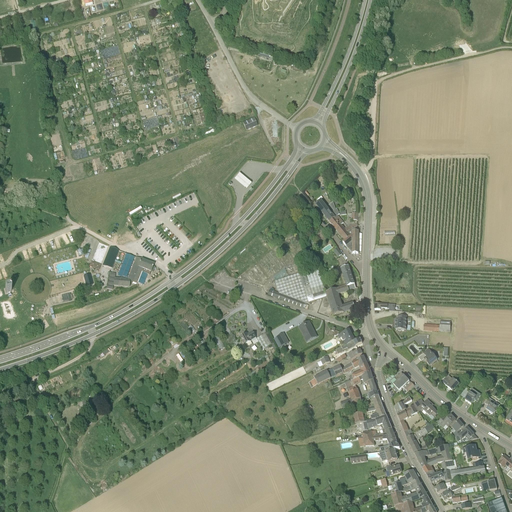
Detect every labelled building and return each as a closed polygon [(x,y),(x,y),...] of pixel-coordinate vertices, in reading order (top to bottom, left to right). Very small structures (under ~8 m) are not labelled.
[(245,131),(258,126),(255,118),(242,123),(245,131)] [(61,150),(55,151),(58,160),(63,158),(61,150)] [(251,185),(239,175),(234,181),(246,191),(251,185)] [(26,193),(36,191),(34,184),(28,185),(29,188),(19,190),(19,194),(26,193)] [(329,222),(330,223),(335,219),(338,216),(339,215),(337,212),(335,208),(333,203),(330,205),(327,208),(321,201),(315,205),(329,222)] [(347,236),(358,229),(357,227),(357,225),(355,225),(349,226),(344,229),(341,225),(344,223),(338,216),(335,219),(330,223),(345,241),(348,238),(347,236)] [(358,231),(358,229),(347,236),(348,238),(345,241),(343,243),(346,246),(353,240),(353,254),(358,254),(358,231)] [(113,269),(119,250),(109,247),(103,266),(113,269)] [(338,258),(342,255),(337,249),(333,252),(338,258)] [(136,258),(128,280),(115,279),(115,274),(110,273),(107,289),(113,290),(113,286),(129,287),(130,281),(137,284),(142,269),(151,273),(154,265),(136,258)] [(99,270),(102,265),(92,261),(90,266),(99,270)] [(346,286),(327,293),(327,294),(348,287),(349,292),(349,291),(354,290),(356,296),(358,296),(357,288),(356,288),(355,285),(349,267),(340,270),(346,286)] [(309,299),(325,293),(326,293),(318,268),(275,282),(278,294),(273,292),(269,291),(268,296),(272,297),(303,309),(305,303),(309,299)] [(92,282),(90,274),(83,276),(86,284),(92,282)] [(327,294),(327,293),(326,293),(334,316),(355,309),(354,304),(343,307),(339,295),(349,292),(349,291),(349,292),(348,287),(327,294)] [(395,321),(395,324),(395,325),(392,325),(392,330),(397,330),(398,331),(401,331),(401,330),(406,330),(406,317),(398,317),(397,321),(395,321)] [(424,331),(439,332),(450,333),(451,322),(440,321),(440,326),(424,325),(424,331)] [(308,340),(316,336),(310,323),(301,327),(308,340)] [(349,330),(339,335),(337,336),(338,337),(339,339),(341,339),(341,338),(343,342),(342,342),(344,347),(342,348),(355,342),(355,341),(349,330)] [(251,340),(256,337),(253,331),(248,334),(247,333),(241,337),(245,345),(252,341),(251,340)] [(268,332),(262,336),(256,339),(262,350),(274,344),(268,332)] [(281,347),(283,347),(288,343),(283,334),(277,337),(276,338),(279,342),(275,344),(278,349),(281,347)] [(355,342),(342,348),(343,351),(345,350),(347,348),(348,350),(349,350),(355,347),(362,344),(360,339),(355,341),(355,342)] [(424,359),(430,366),(437,360),(435,357),(429,349),(418,358),(421,361),(424,359)] [(348,354),(351,360),(363,354),(360,350),(354,353),(353,351),(348,354)] [(321,360),(322,362),(323,364),(324,366),(330,363),(327,357),(325,358),(323,359),(321,360)] [(359,367),(360,369),(367,365),(364,357),(356,361),(359,367)] [(353,367),(351,364),(344,367),(345,368),(342,369),(340,366),(332,369),(336,377),(343,373),(343,372),(351,367),(353,367)] [(351,382),(371,373),(367,365),(360,369),(361,371),(355,374),(355,373),(352,375),(352,376),(351,377),(351,382)] [(318,385),(331,379),(327,371),(314,378),(318,385)] [(350,399),(352,402),(360,399),(361,398),(357,390),(355,385),(359,383),(360,382),(359,381),(362,380),(364,385),(368,383),(371,393),(377,391),(373,381),(371,373),(351,382),(348,383),(345,385),(346,387),(346,389),(347,389),(350,399)] [(403,388),(404,389),(410,383),(401,373),(395,379),(397,381),(393,385),(395,387),(393,389),(397,393),(403,388)] [(452,391),(459,384),(453,378),(452,379),(448,376),(443,382),(449,387),(447,390),(450,393),(451,391),(452,391)] [(411,384),(410,383),(404,389),(407,392),(414,386),(412,384),(411,384)] [(481,395),(473,390),(472,390),(465,401),(471,405),(474,400),(477,402),(481,395)] [(369,400),(370,399),(371,399),(379,396),(377,391),(371,393),(369,394),(367,395),(369,400)] [(383,408),(379,396),(371,399),(374,408),(368,410),(368,412),(375,411),(376,411),(383,408)] [(394,408),(397,416),(406,410),(404,406),(412,402),(409,398),(406,400),(406,401),(402,404),(394,408)] [(489,399),(485,404),(489,406),(486,410),(493,415),(498,407),(499,405),(492,401),(489,399)] [(431,416),(434,418),(438,413),(430,406),(431,404),(427,401),(424,405),(421,400),(413,405),(417,411),(420,409),(422,410),(423,411),(423,412),(425,414),(426,414),(430,417),(431,416)] [(406,411),(406,410),(397,416),(400,423),(404,421),(412,417),(411,416),(417,413),(413,406),(406,411)] [(370,417),(371,421),(372,421),(373,421),(386,417),(383,408),(376,411),(375,411),(377,415),(370,417)] [(359,424),(364,423),(362,413),(353,415),(355,425),(359,424)] [(445,431),(456,421),(451,416),(447,420),(444,417),(437,424),(443,429),(445,431)] [(371,421),(367,421),(369,430),(377,427),(382,425),(383,426),(389,423),(386,417),(373,421),(372,421),(371,421)] [(455,439),(456,439),(458,437),(462,434),(459,431),(464,427),(459,421),(451,428),(453,430),(455,433),(454,434),(452,435),(455,439)] [(383,434),(380,435),(380,437),(388,436),(386,432),(387,432),(392,430),(389,423),(383,426),(384,429),(382,430),(383,434)] [(415,434),(410,437),(407,439),(414,454),(421,451),(427,448),(426,447),(420,450),(418,446),(416,441),(428,433),(434,429),(432,424),(415,434)] [(406,425),(405,425),(401,426),(407,439),(410,437),(407,432),(408,431),(409,431),(406,425)] [(338,441),(344,439),(342,428),(336,429),(338,441)] [(457,443),(458,443),(461,441),(465,437),(468,440),(469,440),(469,441),(470,440),(471,441),(478,439),(474,435),(468,428),(462,434),(458,437),(456,439),(457,443)] [(387,440),(389,446),(397,443),(396,440),(392,430),(387,432),(386,432),(388,436),(380,437),(376,437),(372,437),(371,433),(370,433),(362,435),(365,448),(374,447),(373,442),(383,441),(387,440)] [(384,452),(385,453),(391,451),(394,450),(400,449),(397,443),(389,446),(380,448),(381,452),(381,453),(384,452)] [(441,457),(436,458),(437,464),(444,463),(452,461),(449,448),(448,445),(438,448),(438,445),(435,446),(436,449),(427,451),(421,453),(414,455),(422,469),(428,466),(427,462),(429,461),(429,460),(426,461),(424,458),(429,456),(430,456),(431,456),(438,454),(440,454),(441,457)] [(464,449),(467,460),(481,457),(479,452),(479,451),(477,451),(475,446),(464,449)] [(388,463),(398,460),(394,450),(391,451),(385,453),(388,463)] [(367,462),(366,455),(350,457),(351,464),(367,462)] [(511,456),(509,460),(504,456),(499,463),(503,467),(505,464),(511,469),(511,456)] [(428,478),(435,475),(431,467),(437,464),(436,458),(429,461),(427,462),(428,466),(422,469),(428,478)] [(450,472),(457,471),(455,461),(455,460),(452,461),(444,463),(447,472),(449,472),(450,472)] [(390,477),(393,476),(402,473),(399,466),(392,469),(391,466),(386,468),(387,472),(388,472),(390,477)] [(457,471),(450,472),(452,481),(452,482),(486,475),(484,467),(457,472),(457,471)] [(403,475),(406,480),(406,481),(403,482),(403,481),(400,482),(400,483),(401,483),(402,487),(411,484),(419,481),(416,476),(413,472),(403,475)] [(445,482),(452,481),(450,472),(449,472),(447,472),(442,474),(442,473),(436,474),(435,475),(428,478),(432,484),(443,479),(444,479),(445,482)] [(414,491),(415,491),(416,491),(422,488),(419,481),(411,484),(412,486),(409,487),(402,489),(402,487),(401,483),(400,483),(392,486),(394,495),(401,493),(410,490),(411,492),(414,491)] [(487,483),(489,491),(497,490),(494,481),(487,483)] [(443,485),(435,489),(438,495),(446,491),(445,488),(451,487),(450,483),(443,485)] [(489,491),(487,483),(481,484),(483,492),(489,491)] [(464,488),(466,494),(477,491),(476,485),(464,488)] [(416,491),(415,491),(416,494),(402,498),(401,493),(394,495),(391,495),(394,507),(395,507),(395,508),(399,507),(412,502),(420,500),(422,499),(428,497),(422,488),(416,491)] [(445,494),(442,496),(445,502),(452,499),(452,498),(452,497),(449,490),(444,493),(445,494)] [(453,504),(461,503),(464,502),(468,501),(466,495),(463,496),(452,497),(452,498),(452,499),(453,504)] [(412,502),(399,507),(395,508),(396,511),(398,511),(401,511),(400,511),(426,511),(425,509),(433,506),(428,497),(422,499),(424,504),(421,505),(422,507),(414,510),(412,502)] [(487,504),(490,511),(506,511),(502,498),(487,504)]
